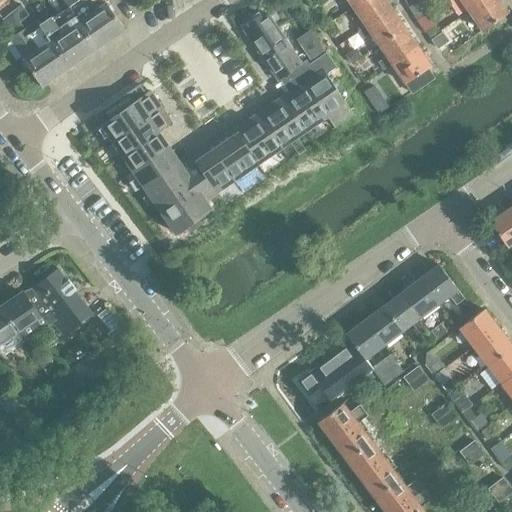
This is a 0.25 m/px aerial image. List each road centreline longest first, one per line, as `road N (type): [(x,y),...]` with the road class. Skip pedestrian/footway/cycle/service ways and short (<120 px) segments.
road 1 (unclassified): [(207,388),(441,214)]
road 2 (unclassified): [(17,141),(227,0)]
road 3 (unclassified): [(73,215),(207,388)]
road 4 (unclassified): [(302,511),(207,388)]
road 5 (unclassified): [(107,483),(207,388)]
